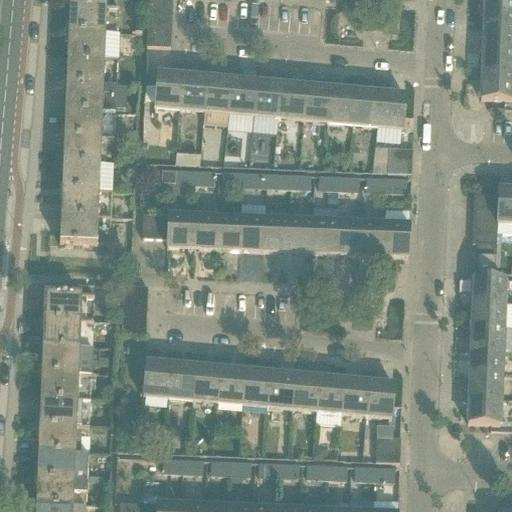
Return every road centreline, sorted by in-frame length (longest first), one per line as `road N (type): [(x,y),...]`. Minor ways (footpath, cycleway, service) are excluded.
road 1 (unclassified): [(430,352),(157,326)]
road 2 (unclassified): [(440,72),(181,41)]
road 3 (unclassified): [(430,352),(435,143)]
road 4 (secondary): [(0,187),(15,0)]
road 5 (unclassified): [(424,477),(430,352)]
